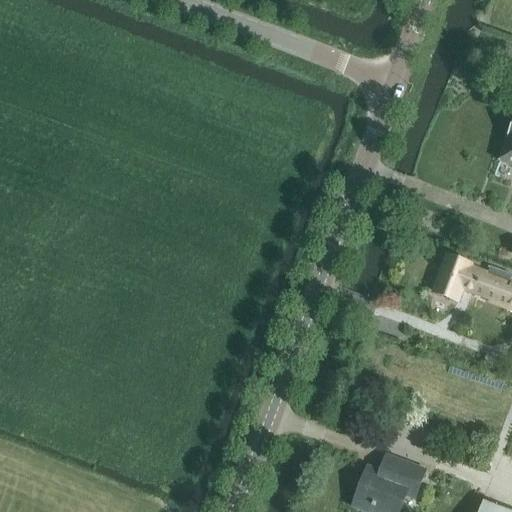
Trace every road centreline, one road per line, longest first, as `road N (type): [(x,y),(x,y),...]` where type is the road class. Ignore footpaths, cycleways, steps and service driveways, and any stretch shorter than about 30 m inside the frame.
road 1 (tertiary): [(240,511),(395,86)]
road 2 (unknown): [(275,418),(416,456),(511,493)]
road 3 (unclassified): [(395,86),(168,0)]
